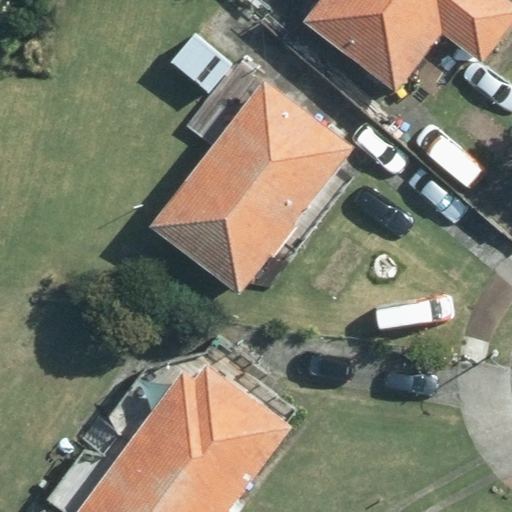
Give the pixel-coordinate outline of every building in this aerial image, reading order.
[(265,0),(281,12),(289,0),(265,0)] [(511,0),(335,0),(328,10),(423,83),(466,26),(506,57),(511,49),(511,0)] [(236,72),(186,33),(162,63),(213,102),(236,72)] [(162,221),(251,287),(363,138),(274,71),(162,221)] [(197,130),(153,92),(126,123),(170,161),(197,130)] [(259,511),(266,504),(254,495),(314,416),(220,344),(95,507),(100,511),(259,511)]
